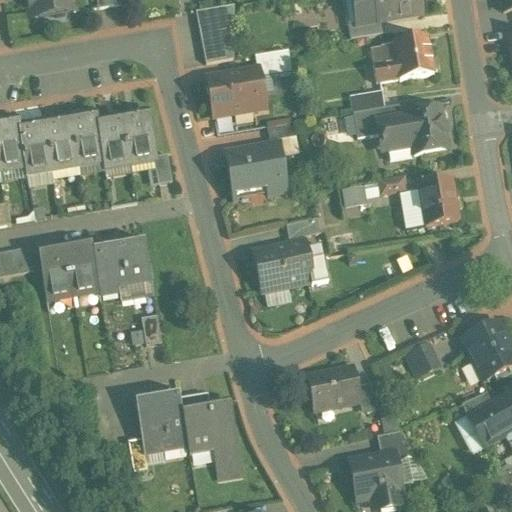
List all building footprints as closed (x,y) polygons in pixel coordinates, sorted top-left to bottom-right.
[(26,0),(29,18),(74,10),(72,0),(26,0)] [(121,0),(95,0),(98,12),(123,8),(121,0)] [(378,0),(354,0),(359,27),(360,30),(383,26),(378,0)] [(419,0),(378,0),(383,26),(423,19),(419,0)] [(511,0),(500,0),(503,16),(511,14),(511,0)] [(234,17),(197,23),(206,67),(234,63),(234,17)] [(383,26),(360,30),(359,27),(349,28),(351,43),(385,37),(383,26)] [(427,40),(393,46),(396,65),(373,69),(376,87),(399,83),(399,84),(433,79),(433,75),(437,74),(435,63),(431,64),(427,40)] [(289,54),(255,59),(257,73),(258,73),(260,81),(292,75),(289,54)] [(257,73),(207,82),(214,122),(265,112),(260,81),(258,73),(257,73)] [(382,95),(350,100),(353,116),(385,111),(382,95)] [(385,111),(353,116),(357,142),(379,139),(376,123),(401,118),(399,109),(385,111)] [(401,118),(376,123),(379,139),(381,151),(411,146),(414,159),(446,154),(439,112),(401,118)] [(149,117),(122,121),(130,166),(153,162),(157,161),(156,160),(149,117)] [(95,118),(70,123),(77,167),(102,162),(104,170),(95,118)] [(122,121),(97,126),(96,118),(95,118),(104,170),(130,166),(122,121)] [(70,123),(44,127),(52,171),(77,167),(70,123)] [(17,124),(0,126),(0,172),(24,168),(26,176),(17,124)] [(44,127),(19,132),(18,124),(17,124),(26,176),(52,171),(44,127)] [(293,127),(267,131),(269,145),(296,140),(294,130),(293,127)] [(277,148),(226,157),(234,204),(236,204),(235,197),(265,191),(267,199),(286,195),(277,148)] [(167,158),(156,160),(157,161),(153,162),(158,188),(172,185),(167,158)] [(404,181),(378,185),(380,199),(407,195),(404,181)] [(451,183),(418,189),(425,231),(459,225),(451,183)] [(345,208),(380,202),(376,185),(342,191),(345,208)] [(7,207),(0,208),(0,230),(11,228),(7,207)] [(317,222),(286,229),(289,244),(321,237),(317,222)] [(144,245),(92,255),(99,294),(100,300),(119,297),(118,291),(151,285),(144,245)] [(304,245),(253,256),(262,297),(311,287),(313,286),(306,253),(305,253),(304,245)] [(90,247),(65,251),(73,299),(99,294),(92,255),(90,247)] [(37,250),(24,252),(29,276),(41,274),(37,250)] [(65,251),(38,256),(37,250),(41,274),(46,303),(73,299),(65,251)] [(320,250),(306,253),(313,286),(311,287),(311,289),(328,286),(320,250)] [(24,252),(12,254),(16,278),(29,276),(24,252)] [(12,254),(1,256),(5,280),(16,278),(12,254)] [(157,319),(141,322),(146,350),(162,347),(157,319)] [(511,354),(498,326),(462,343),(483,386),(490,383),(511,372),(511,354)] [(438,371),(426,349),(406,358),(417,381),(438,371)] [(352,372),(325,377),(326,380),(308,384),(314,415),(316,414),(315,411),(332,408),(332,411),(359,406),(352,372)] [(483,386),(483,387),(487,396),(494,393),(490,383),(483,386)] [(377,385),(361,389),(367,416),(389,411),(377,385)] [(487,396),(461,408),(467,421),(492,409),(487,396)] [(178,397),(135,404),(141,442),(144,457),(145,456),(187,449),(180,404),(178,397)] [(511,397),(499,405),(511,428),(511,397)] [(194,402),(180,404),(187,449),(189,460),(191,459),(190,454),(203,451),(196,412),(194,402)] [(226,407),(196,412),(203,451),(212,450),(214,463),(224,461),(228,480),(238,478),(226,407)] [(400,435),(377,440),(381,460),(399,456),(400,465),(415,462),(400,435)] [(141,442),(127,445),(133,477),(148,474),(145,456),(144,457),(141,442)] [(381,460),(350,466),(353,485),(355,485),(359,504),(378,500),(380,511),(389,511),(402,509),(400,496),(401,495),(398,478),(403,477),(400,465),(399,456),(381,460)] [(511,471),(499,479),(506,491),(511,487),(511,471)]
